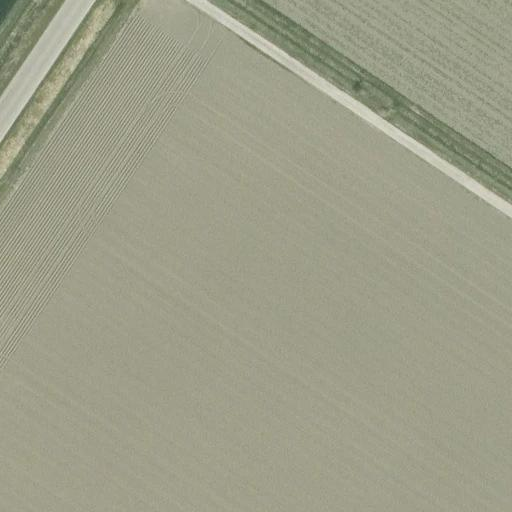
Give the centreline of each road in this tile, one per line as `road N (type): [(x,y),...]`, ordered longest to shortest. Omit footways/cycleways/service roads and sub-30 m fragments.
road 1 (track): [(511,204),(211,0)]
road 2 (unclassified): [(0,122),(82,0)]
